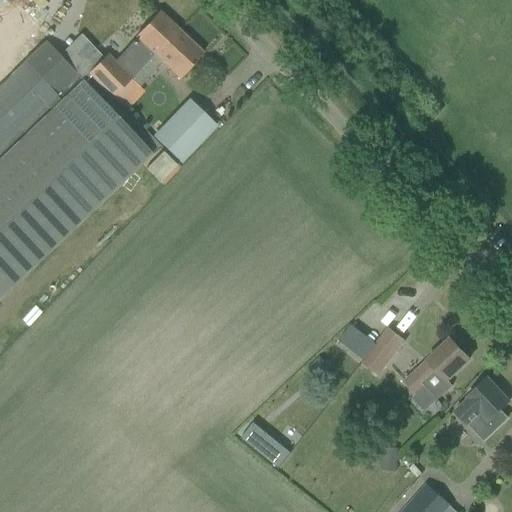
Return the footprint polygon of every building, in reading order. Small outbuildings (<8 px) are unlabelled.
[(133,78),(178,30),(160,14),(114,63),(110,59),(91,77),(111,99),(112,100),(113,99),(131,80),(133,78)] [(133,78),(131,80),(138,88),(162,63),(163,65),(179,80),(190,69),(203,54),(178,30),(133,78)] [(0,86),(0,150),(78,76),(46,43),(0,86)] [(0,297),(151,155),(151,154),(159,147),(113,99),(112,100),(111,99),(105,105),(83,83),(0,161),(0,297)] [(180,163),(216,126),(190,101),(154,138),(180,163)] [(360,362),(375,374),(402,343),(387,330),(360,362)] [(423,387),(438,402),(453,387),(447,382),(455,374),(470,360),(450,340),(435,353),(403,384),(414,395),(423,387)] [(318,355),(305,367),(313,377),(327,365),(318,355)] [(469,425),(483,441),(507,419),(500,411),(509,403),(487,379),(473,393),(467,398),(469,399),(455,412),(468,426),(469,425)] [(252,423),(240,439),(277,469),(290,453),(252,423)] [(382,448),(380,471),(396,473),(398,449),(382,448)] [(401,511),(457,511),(426,485),(401,511)]
